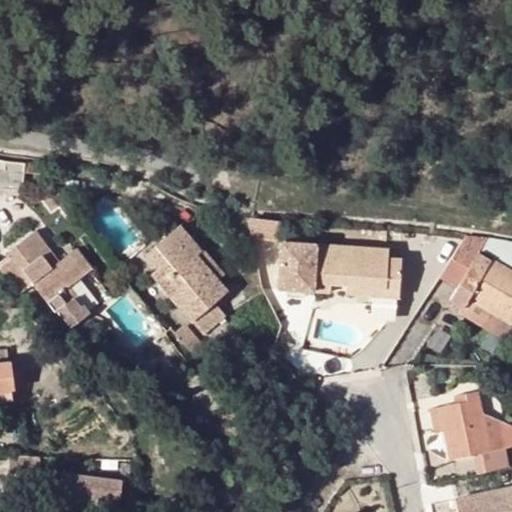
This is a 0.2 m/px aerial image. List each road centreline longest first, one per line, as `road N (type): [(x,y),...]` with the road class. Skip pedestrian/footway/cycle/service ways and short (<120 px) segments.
road 1 (track): [(187,171),(500,219),(511,197)]
road 2 (track): [(187,171),(304,0)]
road 3 (residential): [(187,171),(0,134)]
road 4 (residential): [(384,387),(412,511)]
